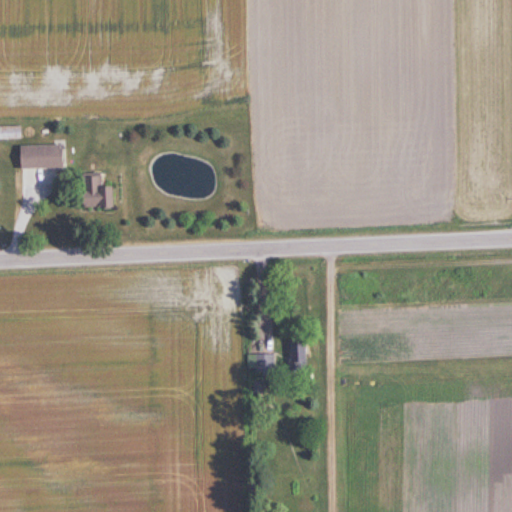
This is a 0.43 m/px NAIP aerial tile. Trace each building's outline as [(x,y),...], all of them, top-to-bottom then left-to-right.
[(19,127),(0,127),(0,138),(19,139),(19,127)] [(16,169),(58,169),(58,146),(16,146),(16,169)] [(107,208),(107,188),(97,188),(97,175),(77,175),(77,209),(107,208)] [(290,371),(307,371),(307,343),(290,343),(290,371)] [(271,356),(252,356),(252,371),(271,371),(271,356)]
